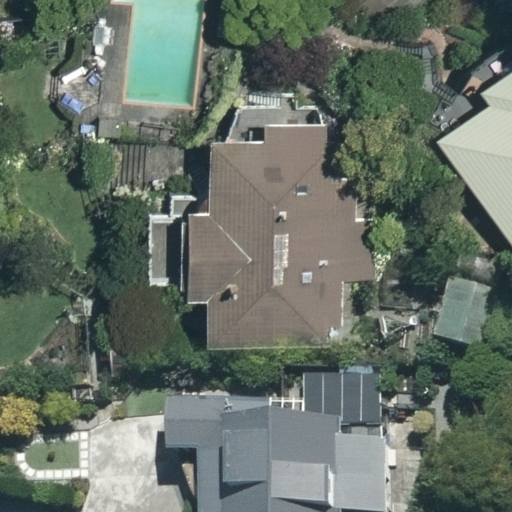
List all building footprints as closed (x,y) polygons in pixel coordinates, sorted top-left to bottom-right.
[(432,0),(350,0),(384,40),(432,0)] [(511,47),(509,44),(423,112),(511,223),(511,47)] [(193,285),(193,329),(329,329),(329,273),(376,273),(377,163),(322,163),(322,98),(238,98),(238,130),(202,130),(202,190),(171,190),(170,285),(193,285)] [(511,324),(511,291),(448,274),(429,341),(502,361),(511,324)] [(352,511),(353,399),(209,398),(208,511),(352,511)]
